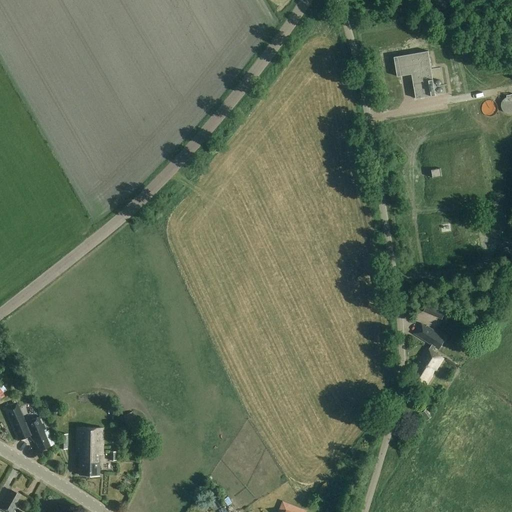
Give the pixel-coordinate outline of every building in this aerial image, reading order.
[(429,51),(394,57),(398,77),(412,74),(416,98),(438,95),(446,93),(441,67),(432,69),(429,51)] [(510,114),(511,114),(511,113),(511,97),(509,97),(508,97),(506,98),(505,98),(504,99),(503,100),(502,101),(502,102),(501,104),(501,106),(501,107),(502,109),(503,111),(504,112),(506,113),(507,113),(508,114),(510,114)] [(490,117),(491,117),(493,116),(494,116),(495,115),(496,114),(497,112),(497,111),(498,110),(498,109),(498,107),(497,106),(497,105),(496,103),(495,102),(493,101),(491,101),(490,100),(488,100),(487,101),(486,101),(485,102),(483,103),(483,104),(482,106),(482,107),(481,109),(482,110),(482,112),(483,114),(485,115),(487,116),(488,117),(490,117)] [(432,170),(433,178),(442,177),(440,169),(432,170)] [(424,171),(414,172),(415,181),(425,179),(424,171)] [(146,223),(140,229),(145,233),(150,227),(146,223)] [(442,319),(446,309),(427,302),(423,312),(442,319)] [(428,347),(410,373),(426,383),(432,374),(429,372),(433,367),(435,369),(443,357),(432,350),(442,335),(426,325),(426,326),(420,323),(413,334),(431,345),(430,348),(428,347)] [(16,401),(2,407),(4,411),(9,423),(18,441),(30,436),(31,435),(26,423),(16,401)] [(122,417),(140,453),(151,448),(133,411),(122,417)] [(47,434),(40,417),(26,423),(31,435),(30,436),(32,441),(34,440),(39,451),(54,445),(49,433),(47,434)] [(103,421),(108,434),(116,431),(111,418),(103,421)] [(75,452),(77,452),(79,452),(78,475),(80,475),(99,476),(99,463),(99,454),(103,454),(103,428),(77,428),(76,428),(75,452)] [(257,486),(268,479),(264,472),(253,479),(257,486)] [(250,494),(257,490),(249,476),(242,480),(250,494)] [(266,481),(261,484),(266,493),(271,491),(266,481)] [(21,496),(12,491),(10,495),(8,494),(4,502),(3,501),(0,507),(0,508),(6,511),(22,511),(16,508),(19,504),(17,503),(21,496)] [(228,505),(232,503),(230,500),(228,497),(227,498),(224,500),(228,505)] [(213,499),(208,502),(212,511),(217,509),(213,499)]
